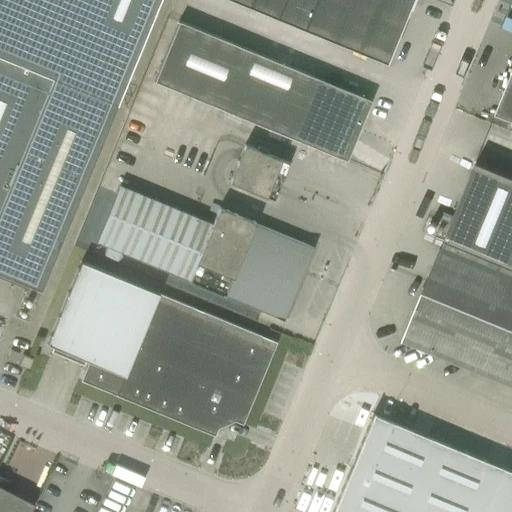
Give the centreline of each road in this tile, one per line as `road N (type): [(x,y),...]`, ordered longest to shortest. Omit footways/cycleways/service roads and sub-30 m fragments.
road 1 (unclassified): [(337,353),(483,0)]
road 2 (unclassified): [(232,511),(0,416)]
road 3 (unclassified): [(511,426),(337,353)]
road 4 (unclassified): [(267,511),(337,353)]
